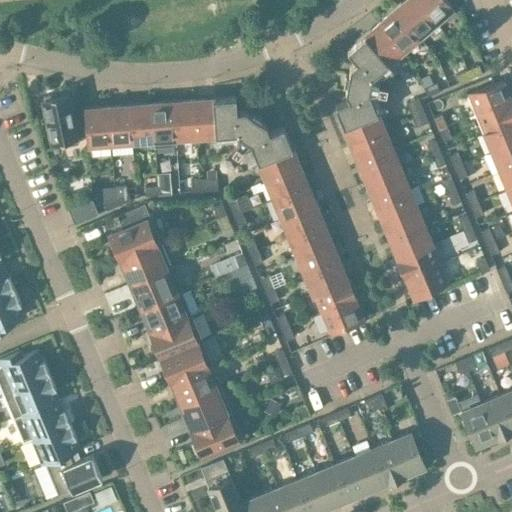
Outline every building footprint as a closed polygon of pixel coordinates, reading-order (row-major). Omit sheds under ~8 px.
[(393,6),(418,36),(435,21),(416,0),(403,0),(395,8),(393,6)] [(446,0),(416,0),(435,21),(452,7),(446,0)] [(394,9),(379,22),(402,49),(418,36),(393,6),(392,7),(394,9)] [(340,117),(350,142),(384,128),(369,91),(369,88),(386,91),(387,83),(371,80),(371,76),(402,49),(379,22),(364,34),(362,32),(361,33),(363,35),(347,49),(356,60),(350,66),(348,73),(345,72),(343,83),(346,83),(345,90),(349,99),(335,104),(340,116),(337,117),(338,118),(340,117)] [(479,64),(467,69),(470,77),(482,72),(479,64)] [(470,77),(467,69),(455,74),(458,82),(470,77)] [(468,93),(476,113),(511,98),(511,97),(510,98),(502,79),(468,93)] [(436,82),(423,87),(427,95),(439,90),(436,82)] [(47,138),(51,137),(53,148),(78,143),(68,93),(56,96),(55,92),(43,95),(44,98),(43,98),(48,123),(44,124),(47,138)] [(250,141),(266,179),(299,165),(288,139),(291,138),(290,137),(288,138),(283,126),(269,132),(266,123),(260,119),(262,116),(253,110),(251,114),(245,109),(236,110),(235,96),(214,97),(214,95),(212,95),(213,97),(193,99),(196,135),(237,132),(240,134),(231,148),(238,153),(247,139),(250,141)] [(411,113),(423,109),(418,97),(407,101),(411,113)] [(172,101),(151,102),(154,138),(175,137),(172,98),(172,101)] [(173,98),(172,98),(175,137),(196,135),(193,99),(173,100),(173,98)] [(511,98),(476,113),(484,132),(511,120),(511,103),(510,100),(511,98)] [(129,104),(108,106),(111,142),(132,140),(129,101),(128,101),(129,104)] [(130,101),(129,101),(132,140),(154,138),(151,102),(130,104),(130,101)] [(88,144),(111,142),(108,106),(85,107),(88,144)] [(428,121),(423,109),(411,113),(416,126),(428,121)] [(438,129),(447,125),(442,113),(433,117),(438,129)] [(511,120),(484,132),(492,151),(511,142),(511,120)] [(451,137),(447,125),(438,129),(443,140),(451,137)] [(392,147),(384,128),(350,142),(355,154),(353,155),(353,156),(356,155),(358,161),(392,147)] [(431,154),(440,151),(435,139),(427,143),(428,147),(417,151),(420,159),(431,154)] [(511,142),(492,151),(500,169),(511,164),(511,142)] [(358,161),(366,180),(400,166),(392,147),(358,161)] [(445,162),(440,151),(431,154),(436,166),(445,162)] [(454,167),(462,163),(457,151),(449,155),(454,167)] [(463,164),(462,163),(454,167),(459,179),(474,171),(470,160),(463,164)] [(511,164),(500,169),(508,188),(511,186),(511,164)] [(266,179),(274,198),(307,184),(304,177),(307,176),(306,175),(304,176),(299,165),(266,179)] [(407,185),(400,166),(366,180),(371,192),(369,193),(369,194),(371,193),(374,199),(407,185)] [(157,172),(158,184),(170,183),(169,171),(157,172)] [(217,176),(199,177),(200,190),(217,189),(217,176)] [(200,190),(199,177),(190,178),(191,191),(200,190)] [(447,192),(456,188),(451,177),(442,180),(447,192)] [(170,183),(157,184),(158,194),(171,193),(170,183)] [(158,194),(157,184),(145,186),(145,195),(158,194)] [(274,198),(281,217),(315,203),(307,184),(274,198)] [(374,199),(382,218),(415,204),(407,185),(374,199)] [(461,200),(456,188),(447,192),(452,204),(461,200)] [(469,205),(478,201),(473,189),(465,193),(469,205)] [(126,191),(114,196),(118,204),(130,200),(126,191)] [(118,204),(114,196),(103,201),(106,209),(118,204)] [(68,207),(74,223),(98,213),(91,197),(68,207)] [(233,215),(242,211),(237,199),(228,203),(233,215)] [(483,213),(478,201),(469,205),(474,216),(483,213)] [(218,217),(226,213),(221,202),(213,205),(218,217)] [(112,247),(117,259),(160,241),(144,203),(117,214),(122,227),(110,233),(115,246),(112,247)] [(281,217),(289,236),(323,222),(320,215),(322,214),(322,212),(319,213),(315,203),(281,217)] [(387,231),(390,236),(423,222),(415,204),(382,218),(387,230),(384,231),(385,232),(387,231)] [(246,222),(242,211),(233,215),(238,226),(246,222)] [(231,225),(226,213),(218,217),(223,228),(231,225)] [(463,230),(471,226),(467,214),(458,218),(463,230)] [(289,236),(297,254),(331,240),(323,222),(289,236)] [(390,236),(398,257),(432,243),(423,222),(390,236)] [(476,237),(471,226),(463,230),(468,241),(476,237)] [(485,242),(494,239),(489,227),(480,230),(485,242)] [(249,252),(258,249),(253,237),(244,240),(249,252)] [(498,250),(494,239),(485,242),(490,254),(498,250)] [(297,254),(305,273),(338,259),(336,252),(338,251),(337,250),(335,251),(331,240),(297,254)] [(127,283),(170,265),(160,241),(117,259),(122,271),(125,270),(130,281),(127,283)] [(403,268),(406,275),(439,261),(432,243),(398,257),(402,267),(400,268),(400,269),(403,268)] [(262,260),(258,249),(249,252),(254,264),(262,260)] [(238,266),(247,262),(242,250),(233,254),(238,266)] [(484,256),(476,260),(481,272),(489,269),(484,256)] [(305,273),(313,292),(346,278),(338,259),(305,273)] [(448,281),(439,261),(406,275),(414,295),(448,281)] [(251,274),(247,262),(238,266),(243,277),(251,274)] [(0,294),(15,288),(9,274),(6,275),(2,265),(0,266),(0,294)] [(132,296),(137,308),(181,290),(170,265),(127,283),(127,284),(130,283),(135,294),(132,296)] [(496,268),(501,280),(509,276),(505,265),(496,268)] [(265,290),(273,286),(268,274),(260,278),(265,290)] [(511,282),(509,276),(501,280),(506,292),(511,289),(511,282)] [(351,289),(346,278),(313,292),(321,311),(354,297),(351,290),(354,289),(353,288),(351,289)] [(278,298),(273,286),(265,290),(270,302),(278,298)] [(21,303),(15,288),(0,294),(0,330),(10,327),(8,321),(23,315),(19,304),(21,303)] [(147,331),(147,332),(191,314),(181,290),(137,308),(142,320),(145,318),(150,330),(147,331)] [(362,317),(354,297),(321,311),(329,331),(362,317)] [(259,314),(267,311),(262,299),(254,303),(259,314)] [(272,323),(267,311),(259,314),(263,326),(272,323)] [(275,316),(280,328),(289,324),(284,312),(275,316)] [(201,339),(191,314),(147,332),(148,333),(151,331),(155,343),(153,344),(158,356),(201,339)] [(289,324),(280,328),(285,340),(294,336),(289,324)] [(511,336),(511,337),(500,342),(504,351),(511,347),(511,336)] [(168,380),(168,381),(211,363),(201,339),(158,356),(163,368),(166,367),(170,379),(168,380)] [(504,351),(500,342),(488,347),(492,355),(504,351)] [(0,363),(0,387),(2,393),(50,373),(44,358),(42,359),(37,348),(22,355),(20,349),(0,356),(0,361),(1,363),(0,363)] [(273,352),(278,363),(287,360),(282,348),(273,352)] [(463,358),(468,370),(476,366),(471,354),(463,358)] [(459,373),(468,370),(463,358),(454,361),(459,373)] [(287,360),(278,363),(283,375),(292,372),(287,360)] [(173,393),(178,405),(221,387),(211,363),(168,381),(171,380),(176,392),(173,393)] [(2,393),(12,417),(58,398),(53,388),(56,387),(50,373),(2,393)] [(188,429),(188,430),(231,412),(221,387),(178,405),(183,417),(186,416),(191,428),(188,429)] [(511,388),(500,394),(511,423),(511,388)] [(373,395),(378,407),(386,404),(381,392),(373,395)] [(478,394),(458,402),(474,442),(472,443),(473,444),(495,435),(481,401),(478,394)] [(511,423),(500,394),(481,401),(495,435),(511,427),(511,423)] [(369,410),(378,407),(373,395),(364,398),(369,410)] [(23,442),(32,438),(31,438),(70,422),(64,407),(62,408),(58,398),(12,417),(23,442)] [(301,418),(310,415),(305,402),(296,406),(301,418)] [(335,411),(338,419),(350,414),(347,406),(335,411)] [(326,424),(338,419),(335,411),(323,416),(326,424)] [(242,437),(231,412),(188,430),(191,429),(196,441),(193,442),(198,453),(201,452),(201,454),(242,437)] [(309,421),(297,426),(301,435),(312,430),(309,421)] [(42,463),(44,462),(44,461),(68,451),(68,452),(78,448),(74,437),(76,436),(70,422),(31,438),(32,438),(42,463)] [(301,435),(297,426),(285,431),(289,440),(301,435)] [(391,439),(405,472),(427,463),(426,462),(424,463),(411,431),(391,439)] [(271,437),(259,442),(263,451),(275,446),(271,437)] [(391,439),(372,447),(386,480),(405,472),(391,439)] [(263,451),(259,442),(247,447),(251,456),(263,451)] [(372,447),(353,455),(367,488),(386,480),(372,447)] [(44,461),(44,462),(58,495),(102,477),(92,454),(73,462),(68,452),(68,451),(44,461)] [(353,455),(334,462),(348,496),(367,488),(353,455)] [(245,511),(241,501),(222,457),(200,467),(219,511),(245,511)] [(334,462),(316,470),(329,504),(348,496),(334,462)] [(316,470),(297,478),(310,511),(329,504),(316,470)] [(297,478),(278,486),(288,511),(309,511),(310,511),(297,478)] [(288,511),(278,486),(259,494),(266,511),(288,511)] [(76,495),(81,508),(94,502),(89,490),(76,495)] [(266,511),(259,494),(241,501),(245,511),(266,511)] [(67,511),(70,511),(81,508),(76,495),(63,501),(67,511)]
